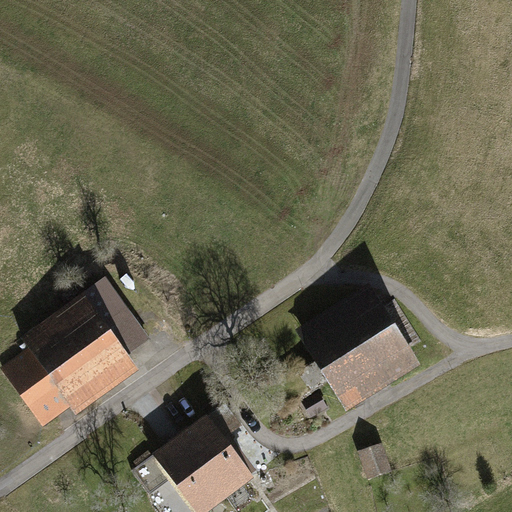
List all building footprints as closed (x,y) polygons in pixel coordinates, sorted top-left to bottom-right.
[(100,287),(18,343),(64,411),(146,355),(100,287)] [(305,336),(347,402),(412,362),(370,295),(305,336)] [(325,408),(317,395),(305,403),(313,415),(325,408)] [(182,438),(225,494),(251,475),(223,437),(238,426),(224,407),(182,438)] [(201,511),(225,494),(182,438),(158,456),(156,453),(132,471),(150,495),(172,478),(197,511),(201,511)] [(389,471),(380,445),(359,452),(368,478),(389,471)]
